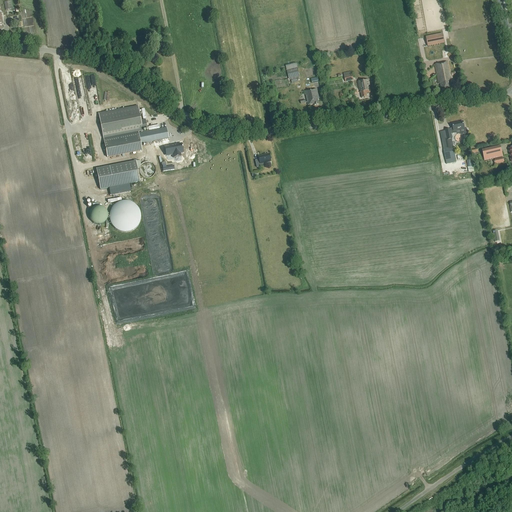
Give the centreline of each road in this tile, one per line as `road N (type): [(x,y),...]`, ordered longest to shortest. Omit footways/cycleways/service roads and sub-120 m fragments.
road 1 (unclassified): [(0,44),(110,61),(196,122),(235,133),(511,90)]
road 2 (unclassified): [(397,511),(511,437)]
